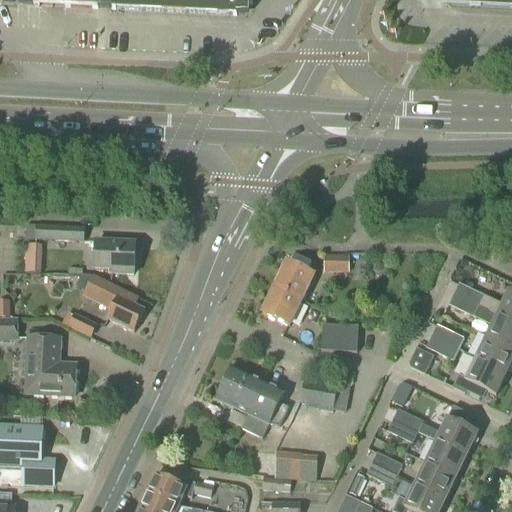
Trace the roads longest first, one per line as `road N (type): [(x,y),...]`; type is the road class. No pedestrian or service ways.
road 1 (tertiary): [(102,511),(229,238)]
road 2 (tertiary): [(296,105),(0,88)]
road 3 (tertiary): [(278,141),(511,151)]
road 4 (tertiary): [(0,124),(162,134)]
road 5 (tertiary): [(432,112),(358,81),(338,42),(338,13)]
road 6 (tertiary): [(162,134),(222,168),(229,238)]
road 7 (tertiary): [(432,112),(296,105)]
